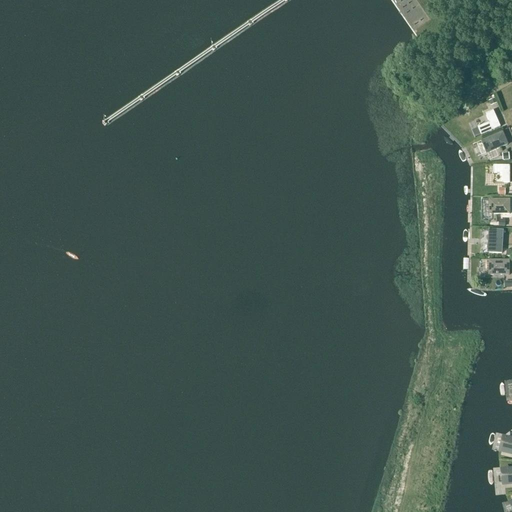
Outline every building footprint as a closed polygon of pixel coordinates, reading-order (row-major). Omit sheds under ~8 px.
[(498,105),(495,99),(490,102),(492,108),(498,105)] [(500,128),(493,112),(486,116),(489,124),(478,129),(481,136),(500,128)] [(507,145),(503,134),(481,142),(486,154),(507,145)] [(510,167),(495,167),(495,174),(503,174),(503,183),(510,183),(510,167)] [(509,201),(489,201),(489,215),(510,215),(509,201)] [(503,232),(490,231),(490,244),(488,244),(488,252),(489,252),(489,254),(501,254),(503,232)] [(509,262),(489,261),(489,276),(509,276),(509,262)] [(501,453),(511,455),(511,440),(505,439),(501,453)] [(504,486),(511,484),(511,470),(503,472),(504,486)]
